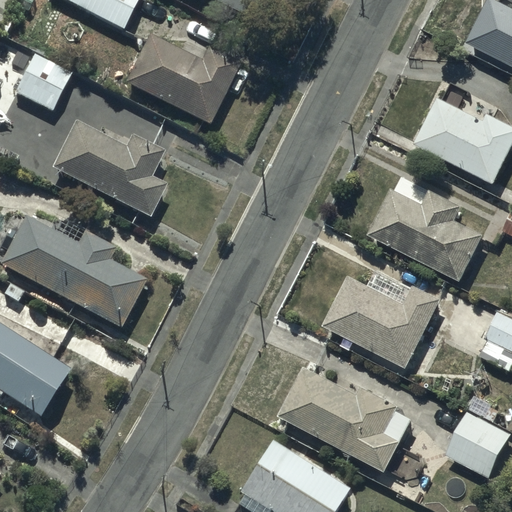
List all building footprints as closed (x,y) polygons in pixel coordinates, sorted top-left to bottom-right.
[(0,0),(0,36),(18,0),(0,0)] [(52,0),(125,37),(144,0),(52,0)] [(266,0),(208,0),(254,23),(266,0)] [(492,0),(470,45),(511,66),(511,9),(493,0),(492,0)] [(17,50),(0,40),(0,41),(0,71),(2,67),(6,70),(17,50)] [(203,67),(149,41),(126,92),(210,133),(241,70),(209,54),(203,67)] [(73,78),(34,59),(16,97),(54,116),(73,78)] [(419,146),(495,185),(511,153),(511,128),(489,117),(486,123),(442,101),(419,146)] [(125,152),(74,128),(51,177),(152,224),(167,192),(152,185),(165,157),(130,141),(125,152)] [(372,237),(463,283),(485,238),(456,224),(463,209),(431,194),(425,207),(395,192),(372,237)] [(48,235),(26,223),(0,270),(0,276),(72,316),(76,310),(122,336),(148,288),(110,268),(118,255),(91,240),(93,237),(58,218),(48,235)] [(324,328),(408,370),(442,302),(415,289),(414,290),(376,271),(369,284),(350,275),(324,328)] [(481,358),(511,373),(511,371),(511,317),(499,312),(486,340),(489,341),(481,358)] [(0,332),(0,396),(43,424),(72,379),(0,332)] [(282,419),(387,474),(415,422),(398,413),(401,409),(363,389),(360,396),(308,369),(282,419)] [(448,458),(492,479),(511,438),(511,435),(469,414),(448,458)] [(337,511),(349,494),(273,445),(241,494),(245,497),(238,507),(245,511),(337,511)]
